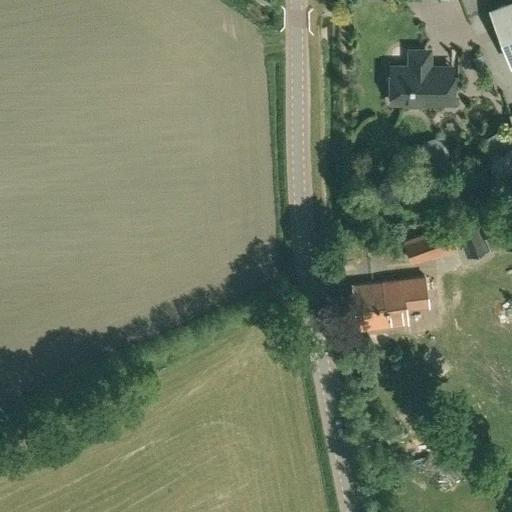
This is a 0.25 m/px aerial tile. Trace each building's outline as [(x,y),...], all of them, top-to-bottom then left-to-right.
[(511,0),(490,9),(510,63),(511,62),(511,0)] [(409,46),(409,56),(409,66),(390,66),(390,76),(385,78),(390,91),(390,102),(452,102),(452,70),(429,70),(429,46),(409,46)] [(489,242),(500,238),(505,250),(511,247),(511,230),(505,212),(481,221),(489,242)] [(479,223),(456,230),(465,256),(489,248),(479,223)] [(445,224),(425,232),(404,240),(412,261),(433,253),(453,245),(452,241),(445,224)] [(358,328),(404,323),(402,307),(426,305),(423,275),(393,278),(353,282),(358,328)]
